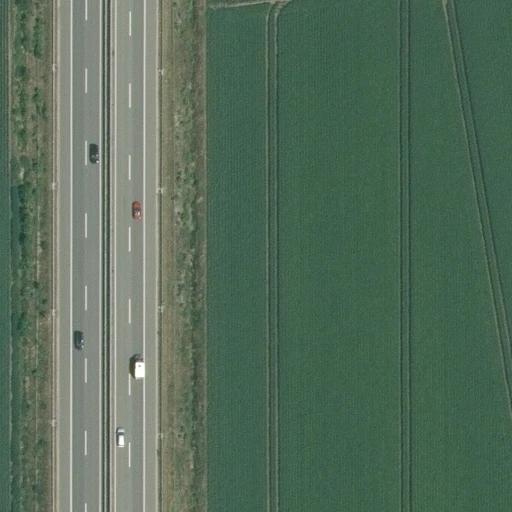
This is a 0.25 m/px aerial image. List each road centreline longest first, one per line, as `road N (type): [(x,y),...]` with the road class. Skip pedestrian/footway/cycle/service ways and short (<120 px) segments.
road 1 (motorway): [(127,511),(128,0)]
road 2 (motorway): [(89,0),(88,511)]
